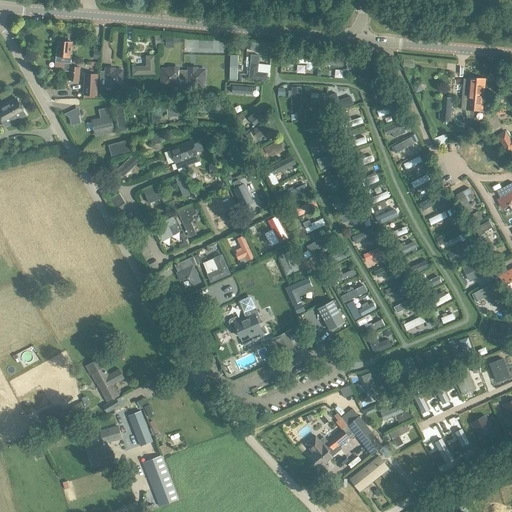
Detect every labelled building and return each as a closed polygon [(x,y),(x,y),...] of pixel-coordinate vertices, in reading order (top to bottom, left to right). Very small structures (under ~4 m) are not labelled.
[(162,35),(155,36),(155,39),(156,46),(163,45),(162,35)] [(71,63),(70,63),(72,42),(59,41),(56,61),(64,62),(63,71),(69,72),(69,81),(79,82),(80,68),(71,67),(71,63)] [(237,60),(237,54),(230,54),(230,79),(237,79),(237,68),(243,68),(243,60),(237,60)] [(292,54),(291,63),(312,64),(312,55),(292,54)] [(252,55),(249,75),(249,80),(267,82),(268,73),(258,72),(260,56),(252,55)] [(147,66),(133,67),(133,76),(156,75),(156,56),(146,56),(147,66)] [(342,57),(321,56),(320,65),(342,66),(342,57)] [(356,69),(356,65),(370,65),(371,57),(347,56),(346,64),(351,64),(350,69),(356,69)] [(188,78),(184,78),(184,91),(197,91),(197,87),(204,87),(204,69),(188,69),(188,78)] [(101,72),(101,93),(113,93),(113,88),(123,88),(123,70),(115,70),(105,70),(105,72),(101,72)] [(179,70),(162,70),(162,86),(172,86),(172,91),(184,91),(184,78),(179,78),(179,70)] [(98,74),(85,74),(84,95),(84,98),(97,99),(98,74)] [(465,77),(462,109),(474,110),(477,78),(468,77),(465,77)] [(381,78),(376,79),(380,92),(376,93),(378,98),(378,99),(387,96),(387,95),(385,90),(381,78)] [(477,78),(474,110),(482,111),(485,79),(477,78)] [(414,87),(416,93),(423,91),(420,85),(414,87)] [(233,86),(232,94),(253,95),(253,87),(233,86)] [(289,91),(289,97),(292,97),(292,112),(302,112),(302,87),(292,87),(292,91),(289,91)] [(311,98),(311,104),(318,104),(318,112),(325,112),(325,94),(319,94),(319,99),(311,98)] [(336,94),(329,96),(334,111),(353,104),(351,97),(339,101),(336,94)] [(124,97),(114,98),(119,131),(127,129),(123,105),(125,105),(124,97)] [(440,121),(451,122),(452,109),(453,109),(453,107),(454,107),(455,104),(452,104),(453,98),(442,97),(440,121)] [(0,107),(0,116),(5,126),(26,115),(17,98),(0,107)] [(200,103),(200,112),(220,113),(220,103),(216,103),(216,100),(207,100),(207,103),(200,103)] [(167,102),(168,116),(184,116),(184,102),(167,102)] [(377,111),(379,117),(396,110),(394,104),(377,111)] [(100,110),(101,119),(92,121),(96,136),(114,131),(111,116),(109,111),(108,111),(107,108),(100,110)] [(254,112),(248,118),(255,126),(269,112),(264,108),(257,115),(254,112)] [(378,118),(380,124),(396,118),(393,112),(378,118)] [(347,120),(344,121),(347,128),(363,122),(361,115),(352,119),(351,116),(346,118),(347,120)] [(71,126),(79,124),(81,124),(79,116),(70,118),(71,126)] [(304,122),(307,131),(326,125),(324,116),(304,122)] [(272,121),(254,130),(258,138),(267,134),(270,140),(278,136),(276,130),(272,121)] [(402,123),(384,130),(387,136),(404,129),(402,123)] [(350,127),(351,133),(363,131),(362,125),(350,127)] [(506,131),(497,136),(507,154),(511,151),(511,139),(511,140),(506,131)] [(159,134),(150,135),(151,145),(161,144),(159,134)] [(332,142),(330,134),(311,140),(313,148),(332,142)] [(446,134),(435,139),(437,147),(449,142),(446,134)] [(231,140),(228,141),(230,146),(234,153),(230,155),(232,158),(235,157),(237,161),(244,158),(241,152),(242,151),(240,147),(245,145),(240,136),(236,138),(231,140)] [(350,141),(352,148),(367,143),(365,136),(350,141)] [(411,138),(393,148),(396,154),(408,147),(409,149),(414,147),(412,145),(415,144),(411,138)] [(109,145),(112,158),(133,152),(129,139),(109,145)] [(280,141),(264,149),(268,156),(271,155),(273,157),(276,155),(275,153),(284,148),(280,141)] [(193,142),(170,150),(170,151),(175,162),(175,163),(178,170),(200,161),(198,155),(197,152),(202,151),(203,149),(201,143),(199,143),(194,145),(193,142)] [(42,156),(53,153),(52,148),(40,151),(42,156)] [(375,161),(373,154),(353,161),(356,168),(375,161)] [(320,167),(340,162),(338,155),(318,160),(320,167)] [(132,156),(118,170),(119,171),(118,172),(123,177),(139,162),(134,157),(133,157),(132,156)] [(168,171),(173,169),(169,158),(164,160),(168,171)] [(292,159),(272,168),(275,174),(295,165),(292,159)] [(92,162),(86,165),(90,172),(95,169),(92,162)] [(404,172),(406,177),(422,169),(419,164),(404,172)] [(219,165),(210,166),(210,175),(213,175),(220,174),(219,165)] [(273,173),(268,175),(273,186),(279,183),(275,175),(274,175),(273,173)] [(344,173),(325,179),(327,185),(337,182),(338,185),(342,183),(341,181),(346,179),(344,173)] [(361,180),(363,186),(379,180),(376,174),(361,180)] [(183,176),(176,179),(183,198),(190,195),(183,176)] [(239,180),(233,183),(236,189),(234,190),(242,208),(247,205),(252,203),(244,185),(242,186),(239,180)] [(365,194),(379,188),(377,182),(362,188),(365,194)] [(427,182),(411,189),(414,195),(429,188),(427,182)] [(287,188),(288,191),(285,192),(289,199),(309,190),(305,183),(294,188),(293,185),(287,188)] [(509,195),(501,199),(499,200),(503,208),(510,205),(511,207),(511,183),(505,187),(509,195)] [(209,184),(201,188),(205,196),(213,192),(209,184)] [(158,186),(144,192),(149,203),(162,197),(158,186)] [(474,198),(469,189),(457,196),(466,213),(472,210),(468,201),(474,198)] [(387,191),(370,198),(373,204),(390,197),(387,191)] [(337,202),(347,199),(348,201),(354,199),(353,198),(354,198),(352,192),(336,196),(337,202)] [(116,209),(126,203),(119,193),(110,199),(116,209)] [(225,196),(207,205),(214,217),(232,208),(225,196)] [(371,205),(373,211),(390,205),(388,199),(371,205)] [(314,201),(295,208),(298,216),(317,208),(314,201)] [(193,205),(178,212),(179,213),(190,237),(196,234),(191,222),(193,222),(194,219),(194,218),(193,218),(192,216),(197,214),(194,207),(194,206),(193,205)] [(369,208),(342,215),(344,223),(358,219),(358,221),(365,220),(364,217),(371,216),(369,208)] [(396,210),(377,217),(379,224),(398,216),(396,210)] [(446,211),(430,219),(433,224),(442,220),(443,222),(449,219),(448,217),(446,211)] [(273,230),(265,234),(272,246),(279,242),(280,243),(289,238),(277,216),(268,221),(273,230)] [(174,217),(156,227),(159,233),(157,234),(161,242),(182,231),(174,217)] [(307,225),(304,226),(307,233),(326,224),(323,217),(311,223),(310,220),(305,222),(307,225)] [(492,228),(489,222),(476,229),(484,245),(491,242),(485,232),(492,228)] [(406,228),(390,234),(392,239),(408,233),(406,228)] [(372,229),(353,237),(356,244),(367,239),(369,242),(375,239),(374,236),(375,236),(372,229)] [(183,233),(180,234),(182,239),(184,243),(185,246),(189,245),(187,242),(186,240),(183,233)] [(242,249),(237,251),(240,258),(245,256),(247,260),(254,257),(244,234),(237,238),(242,249)] [(327,236),(307,246),(311,254),(331,244),(327,236)] [(404,242),(395,247),(400,257),(417,248),(414,242),(406,246),(404,242)] [(385,256),(384,253),(385,253),(382,246),(363,254),(366,261),(378,255),(380,259),(385,256)] [(343,249),(331,255),(327,257),(331,264),(347,257),(343,249)] [(291,251),(279,256),(287,275),(299,270),(291,251)] [(223,255),(203,263),(211,282),(231,274),(223,255)] [(449,268),(469,260),(467,255),(447,264),(449,268)] [(179,273),(177,274),(181,282),(189,278),(192,286),(201,281),(194,266),(197,265),(193,257),(183,262),(186,270),(179,273)] [(486,272),(480,260),(466,267),(469,273),(466,274),(469,281),(486,272)] [(378,277),(396,268),(393,262),(375,271),(378,277)] [(511,270),(508,272),(504,265),(493,271),(498,279),(501,277),(505,285),(511,280),(511,270)] [(340,282),(356,275),(354,269),(343,274),(342,272),(339,273),(340,276),(337,277),(340,282)] [(490,273),(484,277),(488,283),(494,280),(490,273)] [(297,292),(301,291),(312,286),(309,278),(286,288),(293,305),(301,302),(297,292)] [(405,286),(407,285),(405,280),(385,290),(388,295),(399,289),(401,292),(407,289),(405,286)] [(491,284),(473,295),(477,302),(488,296),(492,303),(499,299),(491,284)] [(347,294),(342,297),(345,303),(350,300),(367,292),(364,285),(354,291),(353,288),(348,291),(349,293),(347,294)] [(169,294),(165,299),(170,303),(174,298),(169,294)] [(407,307),(413,304),(410,298),(394,307),(397,312),(403,309),(405,313),(409,311),(407,307)] [(230,320),(229,322),(232,327),(234,328),(236,327),(240,337),(241,336),(243,337),(246,336),(247,334),(248,333),(253,331),(254,335),(262,332),(259,324),(262,323),(258,313),(256,313),(254,310),(255,307),(252,300),(249,299),(242,302),(241,305),(244,312),(247,313),(249,317),(246,318),(239,321),(238,318),(236,317),(230,320)] [(511,310),(506,299),(500,302),(509,320),(511,318),(511,310)] [(333,301),(319,309),(331,330),(345,322),(333,301)] [(359,311),(352,315),(355,320),(376,309),(373,302),(369,305),(367,302),(361,306),(363,308),(363,309),(359,310),(359,311)] [(420,305),(415,307),(419,316),(425,313),(420,305)] [(452,314),(441,318),(443,323),(454,319),(452,314)] [(425,325),(424,322),(425,321),(422,315),(404,324),(407,330),(420,324),(422,326),(425,325)] [(382,320),(366,327),(369,334),(385,327),(382,320)] [(443,331),(454,326),(452,320),(440,325),(443,331)] [(491,324),(490,332),(494,337),(509,340),(511,327),(491,324)] [(296,351),(288,334),(287,333),(270,340),(272,344),(279,341),(286,356),(296,351)] [(376,336),(369,339),(375,354),(392,348),(388,340),(379,344),(376,336)] [(463,352),(455,355),(458,364),(475,358),(468,339),(460,342),(463,352)] [(111,342),(104,347),(107,352),(113,347),(114,346),(111,342)] [(429,352),(421,355),(430,377),(438,374),(429,352)] [(496,381),(510,376),(504,358),(490,363),(496,381)] [(99,360),(86,366),(91,376),(93,375),(107,402),(119,395),(113,384),(124,378),(119,370),(108,376),(99,360)] [(409,360),(400,364),(406,379),(415,376),(409,360)] [(387,366),(380,369),(389,390),(395,388),(387,366)] [(463,395),(476,389),(468,370),(455,376),(463,395)] [(370,374),(362,377),(370,397),(377,394),(370,374)] [(403,391),(418,386),(416,380),(401,385),(403,391)] [(439,380),(432,384),(443,405),(450,401),(439,380)] [(419,389),(412,392),(423,414),(429,410),(419,389)] [(451,396),(456,407),(463,404),(457,393),(451,396)] [(341,395),(342,404),(350,402),(348,394),(341,395)] [(117,399),(103,406),(107,413),(114,409),(120,406),(117,399)] [(511,401),(503,405),(506,412),(508,411),(511,418),(511,401)] [(60,405),(55,408),(60,420),(63,418),(82,409),(85,408),(82,402),(79,403),(63,411),(60,405)] [(149,404),(144,407),(148,414),(150,419),(156,416),(150,404),(149,404)] [(386,404),(379,407),(382,414),(381,414),(384,420),(396,416),(399,423),(411,418),(408,411),(404,413),(401,406),(389,411),(386,404)] [(46,427),(58,422),(51,407),(39,413),(46,427)] [(141,411),(129,416),(140,447),(153,442),(141,411)] [(310,415),(304,418),(307,424),(313,421),(310,415)] [(37,416),(30,418),(33,433),(41,431),(37,416)] [(348,426),(355,435),(372,456),(378,450),(384,446),(360,416),(359,417),(349,425),(348,426)] [(488,421),(487,418),(483,421),(481,418),(471,423),(475,430),(476,429),(481,438),(489,433),(491,437),(501,432),(497,426),(492,428),(491,425),(492,424),(490,420),(488,421)] [(397,446),(404,442),(400,435),(409,430),(406,424),(390,433),(397,446)] [(104,444),(88,448),(94,467),(106,463),(105,462),(115,459),(112,451),(110,452),(107,443),(122,439),(118,426),(100,431),(104,444)] [(348,426),(343,430),(349,438),(350,439),(355,435),(348,426)] [(343,429),(335,435),(342,444),(349,438),(343,430),(343,429)] [(462,429),(455,432),(465,453),(465,454),(472,450),(462,429)] [(315,436),(306,444),(314,453),(311,456),(320,467),(337,453),(341,450),(339,446),(342,444),(335,435),(327,441),(324,438),(320,441),(315,436)] [(441,440),(435,443),(445,463),(452,459),(441,440)] [(385,459),(392,453),(386,446),(379,451),(385,459)] [(403,457),(409,467),(424,459),(418,449),(403,457)] [(162,456),(143,463),(160,506),(179,499),(162,456)] [(375,480),(389,469),(379,456),(364,468),(375,480)] [(375,480),(364,468),(350,479),(360,492),(375,480)]
